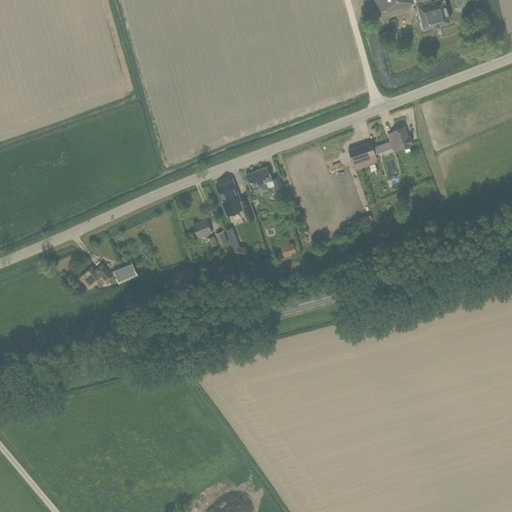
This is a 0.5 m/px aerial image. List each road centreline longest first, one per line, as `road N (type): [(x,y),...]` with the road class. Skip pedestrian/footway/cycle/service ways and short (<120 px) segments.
road 1 (unclassified): [(0,262),(511,60)]
road 2 (primary): [(0,384),(511,248)]
